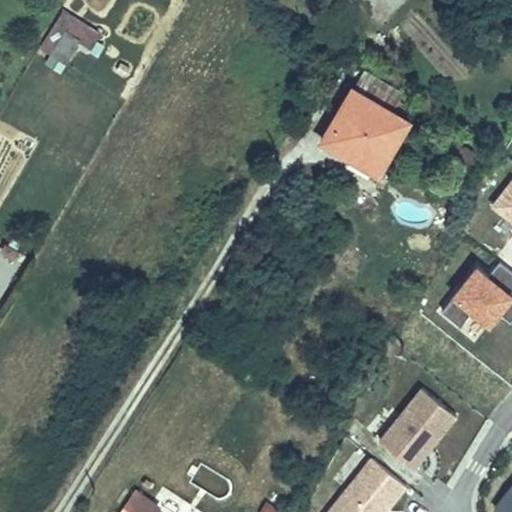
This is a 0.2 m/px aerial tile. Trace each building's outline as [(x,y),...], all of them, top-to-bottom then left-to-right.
[(65,8),(46,37),(58,44),(77,15),(65,8)] [(324,133),(352,153),(377,172),(411,129),(358,89),(324,133)] [(377,172),(352,153),(344,164),(369,183),(377,172)] [(511,194),(502,186),(482,211),(511,234),(511,258),(509,261),(511,263),(511,194)] [(496,322),(509,305),(511,307),(511,284),(489,267),(478,281),(466,272),(432,317),(451,331),(463,316),(480,329),(489,317),(496,322)] [(501,326),(511,311),(511,307),(509,305),(496,322),(501,326)] [(406,480),(448,427),(415,400),(373,453),(406,480)] [(387,511),(399,497),(365,471),(333,511),(387,511)] [(511,511),(511,486),(491,511),(511,511)]
